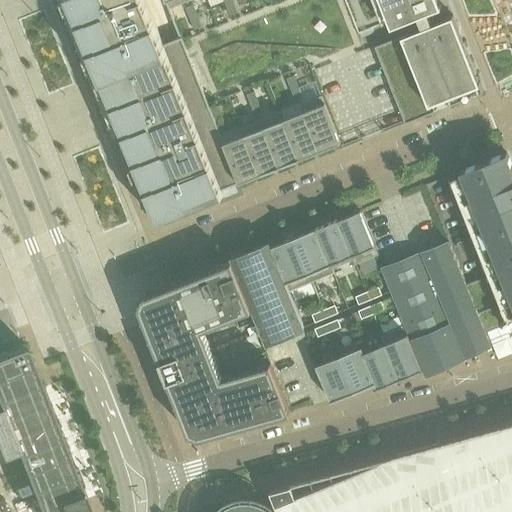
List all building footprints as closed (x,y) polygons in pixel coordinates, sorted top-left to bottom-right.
[(145,0),(64,0),(153,223),(242,188),(182,36),(163,44),(145,0)] [(195,0),(192,0),(187,2),(192,13),(199,10),(195,0)] [(236,0),(227,0),(232,10),(239,7),(236,0)] [(344,0),(358,33),(388,21),(391,27),(441,7),(438,0),(344,0)] [(199,10),(192,13),(196,24),(204,21),(199,10)] [(375,46),(405,123),(483,92),(453,15),(375,46)] [(302,88),(298,77),(291,80),(295,91),(302,88)] [(307,99),(302,88),(295,91),(299,102),(307,99)] [(262,104),(258,93),(250,96),(255,107),(262,104)] [(239,113),(234,102),(227,105),(231,116),(239,113)] [(327,102),(307,109),(323,150),(343,142),(327,102)] [(267,115),(262,104),(255,107),(259,118),(267,115)] [(307,109),(287,117),(303,158),(323,150),(307,109)] [(287,117),(267,125),(283,166),(303,158),(287,117)] [(267,125),(246,133),(262,174),(283,166),(267,125)] [(246,133),(226,141),(242,182),(262,174),(246,133)] [(500,271),(467,284),(490,339),(511,330),(511,164),(507,152),(460,170),(500,271)] [(375,248),(360,212),(337,221),(352,257),(375,248)] [(352,257),(337,221),(316,230),(330,266),(352,257)] [(330,266),(316,230),(294,238),(309,274),(330,266)] [(309,274),(294,238),(272,247),(278,261),(287,283),(309,274)] [(445,243),(382,268),(408,333),(417,356),(425,374),(467,357),(466,355),(492,344),(490,339),(467,284),(463,274),(450,241),(448,241),(445,243)] [(270,243),(232,259),(257,318),(267,343),(284,337),(305,328),(287,283),(278,261),(272,247),(270,243)] [(257,322),(232,261),(143,296),(138,308),(190,434),(199,439),(292,414),(291,412),(264,345),(266,344),(257,322)] [(381,296),(378,289),(367,293),(370,301),(381,296)] [(367,293),(356,298),(359,305),(370,301),(367,293)] [(385,309),(382,301),(371,306),(374,313),(385,309)] [(334,306),(323,311),(326,318),(337,314),(334,306)] [(374,313),(371,306),(359,310),(362,318),(374,313)] [(326,318),(323,311),(312,315),(315,323),(326,318)] [(339,319),(328,323),(331,331),(342,326),(339,319)] [(331,331),(328,323),(316,328),(319,335),(331,331)] [(417,356),(408,333),(385,342),(400,378),(422,369),(417,356)] [(400,378),(385,342),(365,350),(364,350),(376,381),(375,381),(378,387),(400,378)] [(23,343),(0,352),(0,406),(41,511),(87,511),(88,511),(90,508),(25,343),(24,343),(23,343)] [(363,344),(340,354),(354,390),(375,381),(376,381),(364,350),(365,350),(363,344)] [(318,362),(317,363),(332,399),(354,390),(340,354),(318,362)] [(511,511),(511,421),(439,441),(401,452),(270,490),(278,511),(275,511),(274,511),(269,507),(262,503),(255,501),(248,500),(240,500),(233,502),(226,505),(220,510),(217,511),(511,511)]
